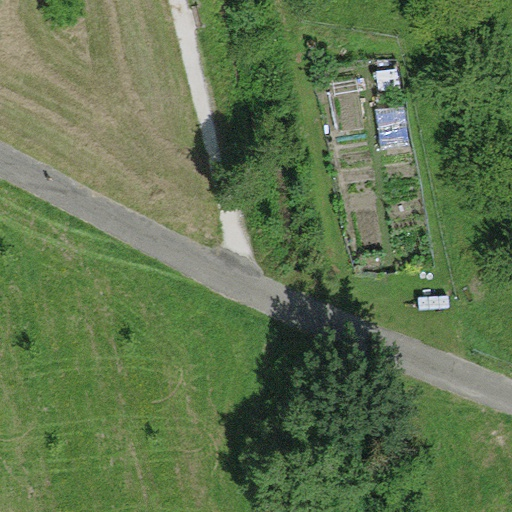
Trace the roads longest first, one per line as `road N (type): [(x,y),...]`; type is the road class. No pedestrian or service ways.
road 1 (track): [(511,399),(246,292),(0,166)]
road 2 (track): [(246,292),(173,0)]
